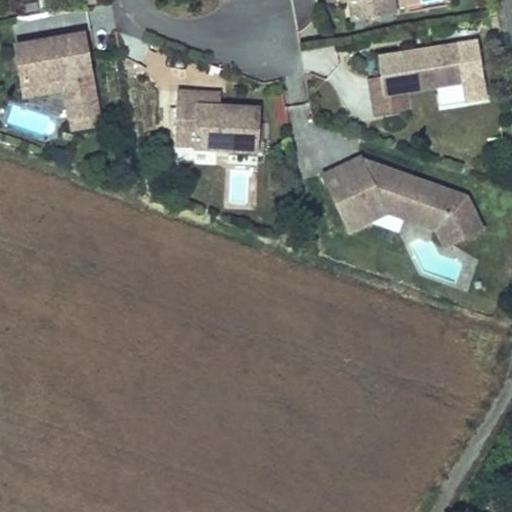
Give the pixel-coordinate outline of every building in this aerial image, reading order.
[(294,0),(299,24),(319,20),(314,0),(294,0)] [(350,20),(393,12),(390,0),(346,0),(347,0),(350,20)] [(88,120),(86,107),(88,107),(76,31),(10,41),(15,77),(57,72),(59,83),(62,111),(64,111),(65,122),(88,120)] [(455,39),(426,44),(427,49),(415,50),(414,46),(376,52),(380,73),(383,90),(405,87),(462,77),(455,39)] [(334,48),(303,55),(308,75),(339,67),(334,48)] [(15,77),(17,89),(59,83),(57,72),(15,77)] [(373,112),(408,106),(405,87),(383,90),(380,73),(367,74),(373,112)] [(172,124),(192,125),(192,147),(256,149),(257,104),(216,103),(194,102),(194,89),(173,88),(172,124)] [(194,102),(216,103),(216,90),(194,89),(194,102)] [(172,146),(192,147),(192,125),(172,124),(172,146)] [(386,200),(440,218),(450,238),(480,224),(463,190),(356,154),(321,171),(344,220),(386,200)] [(443,241),(450,238),(440,218),(386,200),(344,220),(347,227),(385,209),(434,224),(443,241)]
